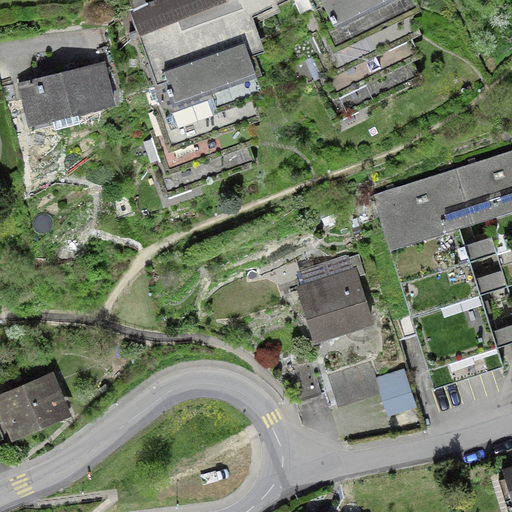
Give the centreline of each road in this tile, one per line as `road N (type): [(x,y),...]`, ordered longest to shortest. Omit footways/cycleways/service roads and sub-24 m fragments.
road 1 (residential): [(0,500),(86,460),(166,399),(207,386),(240,396),(268,424),(278,476)]
road 2 (residential): [(511,425),(455,444),(278,476)]
